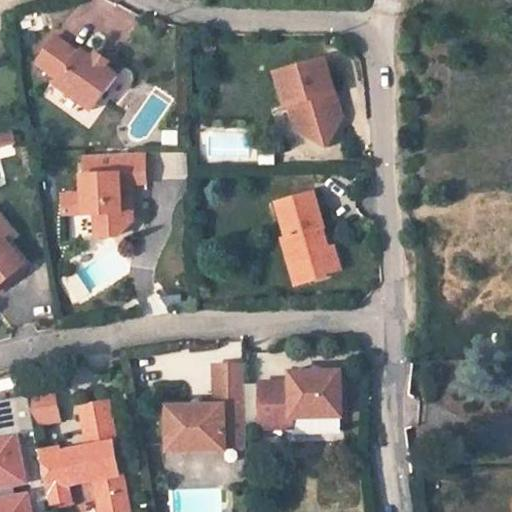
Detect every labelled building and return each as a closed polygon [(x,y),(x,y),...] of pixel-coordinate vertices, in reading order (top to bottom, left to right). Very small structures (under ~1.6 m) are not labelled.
[(79,54),(54,36),(35,63),(59,80),(56,83),(91,108),(116,74),(82,49),(79,54)] [(324,89),(332,86),(320,53),(272,70),(283,103),(288,108),(295,130),(324,144),(338,115),(335,105),(328,101),(324,89)] [(0,142),(8,140),(5,128),(0,129),(0,142)] [(123,185),(132,184),(147,183),(146,154),(87,156),(88,176),(85,176),(86,194),(87,214),(97,214),(98,237),(121,235),(134,221),(133,198),(123,199),(123,185)] [(123,199),(133,198),(132,184),(123,185),(123,199)] [(290,261),(302,258),(309,281),(328,277),(327,274),(342,270),(336,248),(330,250),(324,230),(326,229),(316,193),(281,202),(290,237),(284,239),(290,261)] [(66,215),(87,214),(86,194),(65,195),(66,215)] [(0,279),(20,263),(0,239),(0,237),(7,232),(0,223),(0,279)] [(298,284),(309,281),(302,258),(290,261),(298,284)] [(227,450),(227,446),(226,431),(246,431),(246,364),(217,363),(217,404),(168,405),(169,451),(227,450)] [(344,416),(343,371),(292,372),(293,382),(261,382),(262,428),(294,427),(294,417),(342,416),(344,416)] [(61,419),(56,390),(30,395),(36,424),(61,419)] [(27,481),(17,433),(37,430),(36,424),(30,395),(0,400),(0,511),(32,511),(29,494),(18,496),(16,484),(27,481)] [(46,479),(49,491),(70,488),(69,484),(97,478),(102,511),(131,511),(124,472),(122,473),(116,442),(118,441),(110,400),(82,405),(90,445),(62,451),(67,475),(46,479)] [(294,417),(294,427),(295,434),(342,433),(342,416),(294,417)] [(226,431),(227,446),(246,445),(246,431),(226,431)] [(67,475),(62,451),(61,447),(41,451),(46,479),(67,475)] [(52,507),(73,503),(70,488),(49,491),(52,507)]
